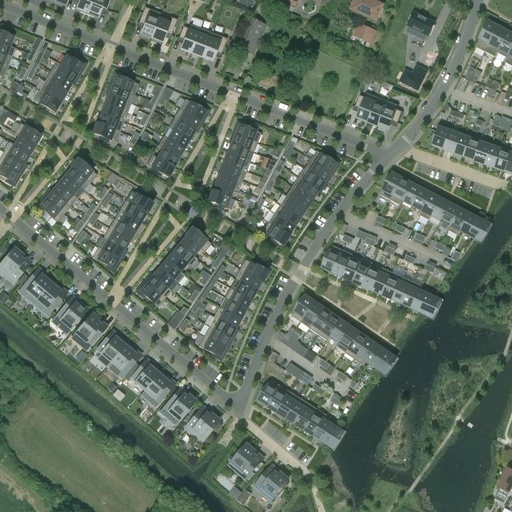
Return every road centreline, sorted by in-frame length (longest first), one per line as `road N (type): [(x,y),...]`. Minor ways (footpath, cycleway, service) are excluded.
road 1 (residential): [(0,2),(391,155)]
road 2 (residential): [(0,208),(240,411)]
road 3 (residential): [(479,0),(444,90),(398,148)]
road 4 (residential): [(240,411),(302,268)]
road 5 (residential): [(302,268),(391,155)]
road 6 (residential): [(410,322),(302,268)]
